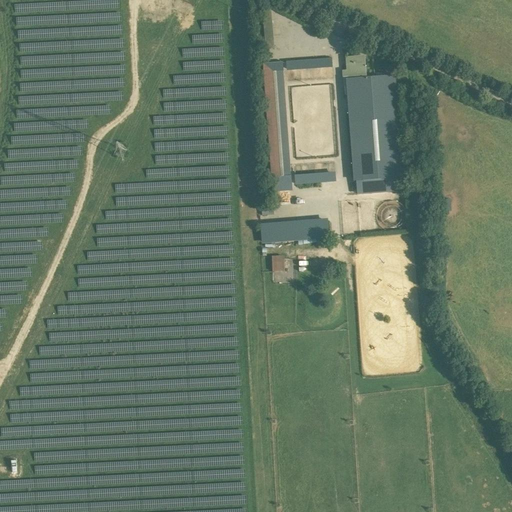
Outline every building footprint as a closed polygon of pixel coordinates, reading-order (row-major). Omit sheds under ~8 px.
[(354,64),(353,64),(353,65),(347,65),(348,72),(343,72),(344,78),(351,77),(351,80),(365,79),(364,57),(354,58),(354,64)] [(331,60),(286,63),(287,70),(332,66),(331,60)] [(282,64),(264,65),(273,186),(291,185),(291,178),(279,179),(271,71),(283,70),(282,64)] [(351,80),(348,80),(350,97),(395,93),(394,77),(365,79),(351,80)] [(395,93),(350,97),(349,97),(356,182),(402,179),(396,94),(395,94),(395,93)] [(335,175),(295,178),(295,185),(335,182),(335,175)] [(294,222),(262,225),(263,243),(296,240),(294,222)] [(350,249),(351,264),(363,263),(362,248),(350,249)] [(272,256),(273,271),(285,270),(284,255),(272,256)]
